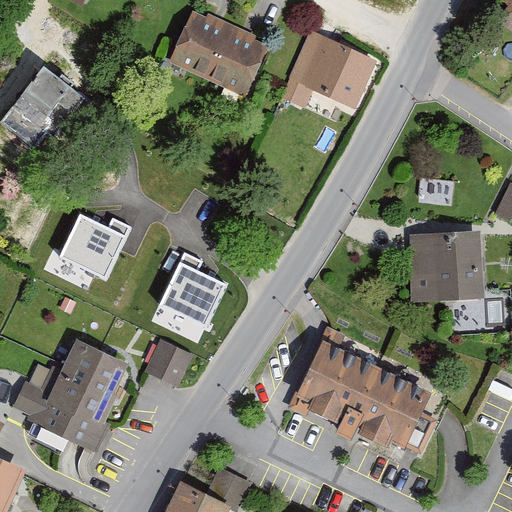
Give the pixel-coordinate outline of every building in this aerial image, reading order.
[(511,0),(495,0),(511,12),(511,0)] [(270,50),(194,15),(171,65),(248,99),(270,50)] [(378,62),(311,37),(288,82),(354,113),(378,62)] [(93,111),(44,73),(1,129),(34,155),(46,139),(53,145),(74,118),(82,125),(93,111)] [(511,187),(499,216),(511,222),(511,187)] [(128,238),(80,215),(59,257),(107,280),(128,238)] [(480,226),(409,231),(413,297),(484,292),(480,226)] [(228,285),(180,262),(159,305),(207,328),(228,285)] [(433,384),(323,332),(294,393),(405,445),(433,384)] [(129,357),(77,333),(61,366),(53,362),(42,386),(26,378),(13,405),(30,412),(27,418),(98,450),(104,437),(111,420),(105,417),(118,388),(115,387),(129,357)] [(195,351),(161,335),(145,368),(179,384),(195,351)] [(0,424),(3,418),(0,416),(0,511),(2,511),(25,466),(0,454),(0,424)] [(225,511),(231,499),(181,476),(164,511),(225,511)]
